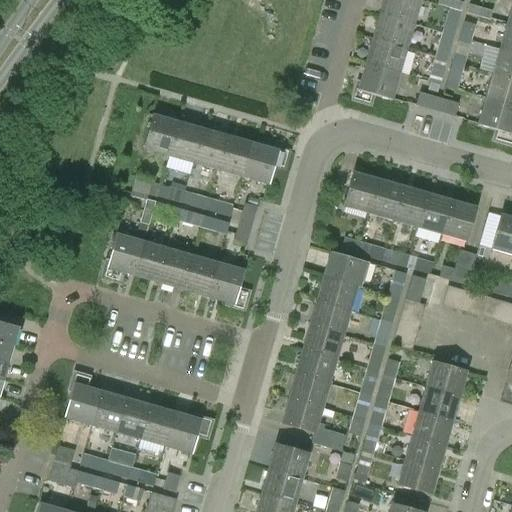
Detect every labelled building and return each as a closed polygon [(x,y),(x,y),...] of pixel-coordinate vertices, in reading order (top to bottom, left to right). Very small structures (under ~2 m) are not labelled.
[(382,0),(379,15),(413,25),(420,1),(418,0),(382,0)] [(460,12),(463,3),(452,0),(438,0),(437,5),(448,8),(448,9),(460,12)] [(468,5),(466,13),(466,14),(477,17),(478,17),(489,20),(492,11),(468,5)] [(441,33),(453,36),(460,12),(448,9),(441,33)] [(471,41),(477,17),(466,14),(459,38),(471,41)] [(372,39),(406,49),(413,25),(379,15),(372,39)] [(511,27),(505,25),(498,49),(511,53),(511,27)] [(434,57),(446,60),(453,36),(441,33),(434,57)] [(471,41),(459,38),(452,62),(463,65),(463,66),(464,66),(471,41)] [(365,63),(399,73),(406,49),(372,39),(365,63)] [(511,53),(498,49),(498,50),(485,47),(479,70),(491,74),(511,79),(511,53)] [(427,82),(439,85),(446,60),(434,57),(427,82)] [(444,87),(463,93),(468,76),(461,74),(463,66),(463,65),(452,62),(444,87)] [(372,96),(391,101),(399,73),(365,63),(359,83),(357,83),(352,100),(369,105),(372,96)] [(485,98),(511,105),(511,79),(491,74),(485,98)] [(429,83),(427,91),(436,94),(439,86),(429,83)] [(435,98),(419,93),(415,105),(432,110),(435,98)] [(493,141),(510,146),(511,138),(511,105),(485,98),(477,126),(495,131),(493,141)] [(457,104),(441,99),(437,112),(454,116),(457,104)] [(143,149),(168,157),(178,123),(152,116),(143,149)] [(178,123),(168,157),(192,164),(202,130),(178,123)] [(202,130),(192,164),(216,171),(226,136),(202,130)] [(241,177),(250,143),(226,136),(216,171),(241,177)] [(283,170),(288,152),(271,147),(270,149),(251,143),(250,143),(241,177),(241,178),(268,186),(274,167),(283,170)] [(368,214),(377,180),(352,173),(343,207),(368,214)] [(146,200),(147,194),(157,196),(160,185),(135,178),(130,196),(146,200)] [(392,221),(401,187),(377,180),(368,214),(392,221)] [(168,187),(164,199),(181,203),(184,192),(168,187)] [(416,228),(426,194),(401,187),(392,221),(416,228)] [(184,192),(181,203),(205,210),(208,199),(184,192)] [(440,235),(450,201),(426,194),(416,228),(440,235)] [(248,197),(246,204),(256,206),(257,200),(248,197)] [(232,206),(216,201),(208,199),(205,210),(213,213),(229,217),(232,206)] [(145,237),(151,214),(155,202),(146,200),(136,234),(145,237)] [(450,201),(440,235),(465,242),(475,208),(450,201)] [(176,221),(179,209),(155,202),(151,214),(176,221)] [(244,204),(239,220),(251,224),(256,207),(244,204)] [(200,228),(203,216),(179,209),(176,221),(200,228)] [(511,255),(511,218),(500,215),(490,249),(511,255)] [(225,236),(228,224),(203,216),(200,228),(225,236)] [(237,226),(233,243),(245,246),(250,230),(237,226)] [(106,262),(101,278),(118,283),(120,273),(133,277),(143,242),(116,235),(108,262),(106,262)] [(343,238),(340,250),(356,254),(359,243),(343,238)] [(158,284),(168,249),(143,242),(133,277),(158,284)] [(380,261),(383,250),(359,243),(356,254),(380,261)] [(182,291),(192,256),(168,249),(158,284),(182,291)] [(475,256),(459,251),(453,270),(441,266),(438,278),(466,286),(475,256)] [(322,278),(359,289),(361,282),(363,282),(368,264),(329,252),(322,278)] [(389,264),(404,268),(408,256),(392,252),(389,264)] [(206,298),(216,263),(192,256),(182,291),(206,298)] [(417,259),(413,271),(429,275),(432,264),(417,259)] [(238,290),(244,271),(216,263),(206,298),(226,303),(226,305),(243,310),(248,293),(238,290)] [(405,275),(393,271),(386,296),(398,300),(405,275)] [(404,301),(417,305),(424,281),(411,276),(404,301)] [(359,289),(322,278),(322,279),(315,302),(349,312),(356,288),(359,289)] [(491,280),(488,292),(504,297),(507,285),(491,280)] [(452,310),(458,290),(446,286),(440,307),(452,310)] [(458,290),(452,310),(463,313),(469,293),(458,290)] [(469,293),(463,313),(474,316),(480,296),(469,293)] [(398,300),(386,296),(379,321),(391,324),(398,300)] [(480,296),(474,316),(485,320),(491,299),(480,296)] [(491,299),(485,320),(496,323),(502,303),(491,299)] [(424,306),(417,305),(404,301),(400,312),(420,318),(424,306)] [(349,312),(315,302),(308,326),(342,336),(349,312)] [(511,305),(502,303),(496,323),(507,326),(511,309),(511,305)] [(397,323),(417,329),(420,318),(400,312),(397,323)] [(391,324),(379,321),(372,345),(384,348),(391,324)] [(18,329),(0,323),(0,342),(13,347),(18,329)] [(394,334),(414,340),(417,329),(397,323),(394,334)] [(342,336),(308,326),(301,351),(335,360),(342,336)] [(414,340),(394,334),(390,345),(411,351),(414,340)] [(13,347),(0,342),(0,362),(8,364),(13,347)] [(384,348),(372,345),(365,369),(377,372),(384,348)] [(335,360),(301,351),(294,375),(328,385),(335,360)] [(399,363),(386,360),(382,375),(394,379),(399,363)] [(8,364),(0,362),(0,380),(3,382),(8,364)] [(424,388),(458,397),(466,372),(432,362),(424,388)] [(377,372),(365,369),(358,393),(370,397),(377,372)] [(71,391),(63,418),(91,426),(100,392),(87,388),(90,378),(74,374),(69,390),(71,391)] [(328,385),(294,375),(287,399),(321,409),(328,385)] [(375,400),(387,403),(394,379),(382,375),(375,400)] [(417,412),(451,421),(458,397),(424,388),(417,412)] [(100,392),(91,426),(115,433),(125,399),(100,392)] [(370,397),(358,393),(351,417),(363,421),(370,397)] [(139,440),(149,405),(125,399),(115,433),(139,440)] [(321,409),(287,399),(280,424),(313,434),(310,444),(339,452),(344,436),(322,430),(324,426),(317,424),(321,409)] [(368,424),(380,427),(387,403),(375,400),(368,424)] [(163,447),(173,412),(149,405),(139,440),(163,447)] [(206,439),(211,422),(194,416),(193,418),(173,412),(163,447),(191,455),(196,436),(206,439)] [(410,436),(444,446),(451,421),(417,412),(410,436)] [(347,434),(359,437),(363,421),(351,417),(347,434)] [(361,448),(373,452),(380,427),(368,424),(361,448)] [(403,460),(437,470),(444,446),(410,436),(403,460)] [(267,470),(301,480),(308,454),(275,445),(267,470)] [(57,447),(48,481),(73,488),(75,484),(74,484),(78,472),(68,469),(73,452),(57,447)] [(351,483),(363,486),(373,452),(361,448),(351,483)] [(83,455),(79,466),(104,473),(107,461),(83,455)] [(437,470),(403,460),(396,485),(430,495),(437,470)] [(104,473),(111,475),(128,480),(131,468),(107,461),(104,473)] [(338,463),(334,479),(346,482),(350,467),(338,463)] [(128,480),(134,482),(152,487),(155,475),(131,468),(128,480)] [(301,480),(267,470),(260,494),(294,504),(301,480)] [(98,491),(102,479),(78,472),(74,484),(75,484),(98,491)] [(167,473),(162,490),(174,493),(179,477),(167,473)] [(114,496),(118,483),(102,479),(98,491),(114,496)] [(123,497),(139,502),(142,490),(126,486),(123,497)] [(337,511),(338,508),(343,492),(331,489),(324,511),(337,511)] [(172,511),(176,500),(159,495),(150,492),(144,511),(153,511),(154,509),(162,511),(172,511)] [(291,511),(294,504),(260,494),(255,511),(291,511)] [(97,498),(89,496),(86,507),(93,510),(97,498)] [(356,511),(358,505),(346,502),(342,511),(356,511)]
